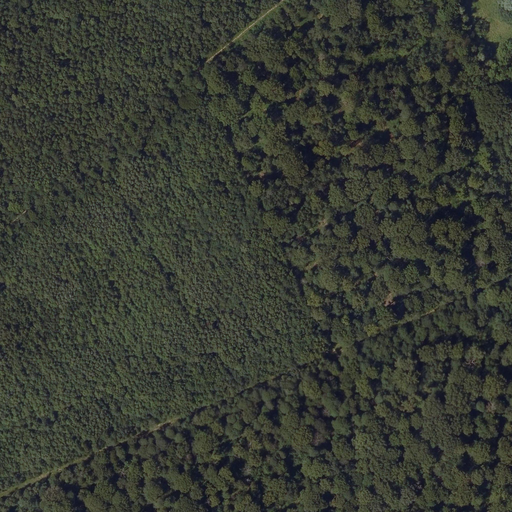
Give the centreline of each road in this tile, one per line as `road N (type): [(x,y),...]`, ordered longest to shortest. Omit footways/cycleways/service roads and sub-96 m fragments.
road 1 (track): [(288,0),(0,233)]
road 2 (track): [(338,356),(203,70)]
